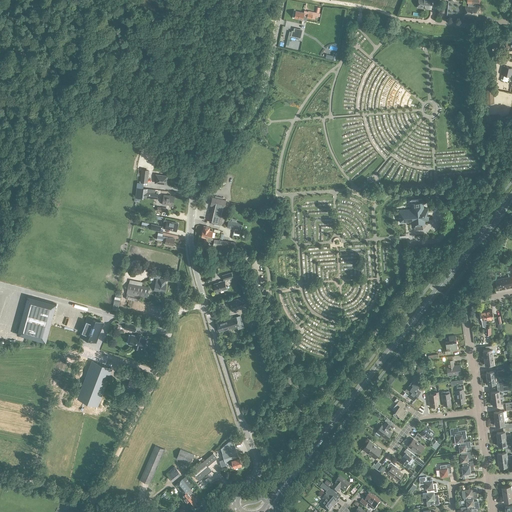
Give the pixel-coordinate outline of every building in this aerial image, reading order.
[(431,0),(418,0),(418,7),(431,9),(431,0)] [(466,5),(464,16),(477,17),(478,6),(477,6),(477,0),(466,0),(467,3),(468,3),(468,5),(466,5)] [(307,17),(307,18),(312,19),(315,19),(316,16),(319,16),(320,13),(319,13),(320,7),(317,7),(316,12),(308,10),(308,11),(308,15),(307,17)] [(296,11),(295,18),(298,18),(298,19),(303,20),(303,16),(307,17),(308,15),(308,11),(304,11),(304,13),(296,11)] [(501,74),(502,74),(511,76),(511,74),(511,67),(503,66),(501,74)] [(494,84),(486,85),(487,103),(494,103),(494,84)] [(142,169),(140,182),(148,183),(149,170),(142,169)] [(166,184),(167,176),(156,175),(155,183),(166,184)] [(143,188),(136,187),(135,197),(142,198),(142,197),(154,198),(155,192),(155,189),(148,189),(143,188)] [(163,204),(173,206),(174,196),(164,195),(163,204)] [(210,222),(220,224),(226,200),(213,197),(211,205),(214,206),(210,222)] [(412,210),(399,210),(400,222),(412,221),(413,226),(416,225),(416,230),(422,229),(422,225),(425,225),(424,221),(428,220),(428,208),(423,209),(423,204),(423,202),(422,202),(421,199),(422,199),(422,198),(411,199),(411,200),(412,200),(412,203),(411,203),(411,205),(412,210)] [(242,223),(237,222),(237,219),(232,218),(232,221),(229,220),(227,227),(232,228),(232,230),(234,230),(234,233),(240,234),(240,230),(241,230),(242,223)] [(178,224),(164,220),(163,228),(176,231),(178,224)] [(201,234),(202,234),(201,236),(208,237),(207,241),(212,242),(213,239),(211,238),(213,232),(209,231),(210,227),(204,226),(203,231),(202,231),(201,234)] [(175,239),(167,237),(163,236),(161,236),(162,234),(158,233),(157,239),(166,241),(165,244),(173,245),(175,239)] [(226,248),(227,241),(214,239),(213,246),(226,248)] [(232,272),(222,275),(224,280),(233,277),(232,272)] [(253,286),(259,284),(257,276),(251,278),(253,286)] [(511,276),(511,277),(495,280),(497,288),(511,284),(511,279),(511,277),(511,276)] [(154,291),(165,293),(166,284),(165,284),(166,280),(159,279),(159,282),(156,282),(154,291)] [(214,284),(216,291),(227,288),(224,281),(214,284)] [(127,293),(131,294),(138,295),(147,297),(149,287),(129,283),(127,293)] [(46,342),(57,303),(28,296),(17,334),(46,342)] [(245,296),(231,301),(233,308),(248,304),(245,296)] [(246,323),(252,321),(250,312),(243,314),(246,323)] [(257,314),(251,316),(253,324),(257,323),(260,322),(257,314)] [(241,316),(236,317),(217,323),(219,332),(237,326),(238,329),(244,327),(243,324),(241,316)] [(88,317),(81,336),(96,342),(98,336),(93,334),(95,326),(101,329),(103,323),(97,321),(97,322),(93,321),(94,319),(88,317)] [(126,322),(124,328),(135,331),(136,325),(126,322)] [(128,343),(135,345),(134,347),(140,349),(140,347),(144,348),(144,346),(145,345),(146,344),(146,343),(146,342),(146,341),(146,339),(142,338),(143,335),(138,334),(137,336),(131,335),(128,343)] [(449,336),(450,342),(446,343),(447,350),(445,351),(445,354),(452,353),(452,350),(458,349),(456,335),(449,336)] [(485,346),(486,350),(483,350),(484,357),(497,355),(497,354),(496,345),(485,346)] [(497,357),(497,354),(497,355),(484,357),(485,365),(494,364),(493,358),(497,357)] [(453,359),(447,360),(448,367),(447,367),(448,375),(461,373),(460,365),(454,366),(453,359)] [(110,368),(92,360),(76,397),(95,405),(110,368)] [(125,378),(124,381),(128,383),(127,386),(136,389),(137,388),(137,386),(137,385),(138,382),(130,379),(130,378),(126,377),(125,378)] [(414,381),(406,390),(411,393),(408,397),(414,401),(421,391),(417,389),(420,385),(414,381)] [(458,390),(456,390),(457,403),(464,402),(463,395),(464,395),(463,389),(462,389),(462,386),(457,387),(458,390)] [(449,393),(447,393),(449,393),(449,391),(447,391),(442,392),(442,394),(443,405),(451,404),(449,393)] [(434,392),(434,394),(428,395),(430,407),(437,406),(436,399),(439,399),(438,392),(434,392)] [(395,412),(393,415),(398,419),(401,416),(403,418),(408,411),(403,407),(405,404),(399,400),(397,403),(400,405),(395,412)] [(495,419),(504,418),(502,411),(494,412),(495,419)] [(504,418),(495,419),(496,426),(505,425),(504,418)] [(386,421),(383,426),(382,425),(377,432),(387,439),(392,433),(388,429),(391,425),(386,421)] [(434,433),(425,426),(421,432),(430,439),(434,433)] [(458,430),(458,427),(450,429),(451,435),(454,435),(455,443),(460,443),(463,442),(463,439),(467,438),(465,429),(458,430)] [(505,431),(503,431),(497,432),(498,439),(511,437),(511,434),(506,435),(505,431)] [(511,437),(498,439),(499,446),(507,445),(506,441),(510,441),(509,438),(511,437)] [(413,439),(408,445),(416,451),(415,453),(418,455),(419,453),(424,447),(413,439)] [(241,461),(239,458),(236,449),(233,440),(229,441),(221,448),(223,453),(222,453),(225,463),(226,463),(227,466),(233,464),(234,468),(239,467),(238,466),(242,465),(242,464),(243,463),(243,462),(242,461),(241,461)] [(381,450),(369,441),(363,449),(375,458),(381,450)] [(460,445),(459,445),(460,452),(460,453),(461,453),(467,452),(467,449),(471,448),(470,441),(463,442),(460,443),(460,445)] [(140,480),(150,484),(165,449),(155,445),(140,480)] [(176,459),(191,464),(194,454),(180,449),(176,459)] [(401,459),(400,460),(408,467),(414,460),(414,459),(417,456),(411,452),(406,449),(404,451),(406,453),(401,459)] [(467,452),(461,453),(461,455),(460,455),(461,463),(462,462),(468,461),(468,458),(473,458),(472,451),(467,452)] [(506,452),(498,453),(498,460),(511,458),(511,457),(511,454),(507,455),(507,452),(506,452)] [(213,453),(204,460),(208,465),(217,458),(213,453)] [(511,458),(498,460),(499,467),(508,466),(508,462),(511,462),(511,458)] [(204,460),(192,471),(199,480),(212,470),(208,465),(204,460)] [(468,461),(462,462),(463,466),(461,466),(463,474),(464,474),(465,478),(475,477),(475,473),(471,473),(471,470),(474,470),(473,461),(468,461)] [(388,466),(387,466),(388,468),(390,469),(388,472),(398,481),(403,474),(397,469),(398,467),(391,462),(390,463),(389,463),(388,464),(388,466)] [(451,464),(440,465),(441,469),(439,469),(440,477),(448,476),(448,473),(452,473),(451,470),(450,470),(450,468),(451,468),(451,464)] [(335,484),(332,489),(337,493),(341,488),(345,492),(351,486),(340,477),(335,484)] [(183,478),(175,485),(183,494),(187,491),(191,488),(183,478)] [(434,492),(438,491),(437,488),(436,486),(437,485),(437,483),(433,483),(433,480),(424,481),(425,489),(427,489),(427,492),(427,493),(434,492)] [(511,486),(502,487),(503,494),(511,493),(511,489),(511,486)] [(470,489),(462,490),(463,497),(464,497),(464,500),(466,500),(466,499),(473,499),(478,498),(477,487),(470,488),(470,489)] [(326,502),(322,507),(329,511),(334,505),(335,506),(337,503),(337,502),(333,500),(337,495),(329,489),(327,492),(326,494),(325,494),(326,495),(323,499),(326,502)] [(183,496),(182,497),(187,503),(189,502),(192,505),(197,501),(192,494),(190,496),(189,494),(187,491),(183,494),(183,495),(182,495),(183,496)] [(426,493),(423,493),(423,497),(426,497),(427,501),(427,506),(430,506),(430,504),(434,504),(435,505),(439,504),(439,503),(439,499),(438,499),(438,498),(439,497),(438,494),(435,495),(434,492),(427,493),(427,492),(426,493)] [(511,494),(511,493),(503,494),(504,502),(511,500),(511,494)] [(370,495),(365,502),(362,500),(360,503),(366,507),(368,504),(375,510),(380,503),(370,495)] [(474,502),(473,499),(466,500),(467,507),(469,507),(469,509),(472,509),(479,508),(478,501),(474,502)]
